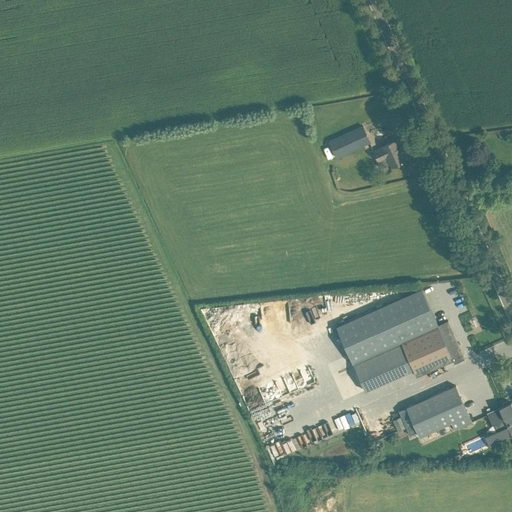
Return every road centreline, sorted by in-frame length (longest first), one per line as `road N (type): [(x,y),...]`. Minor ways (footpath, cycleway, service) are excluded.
road 1 (tertiary): [(511,311),(373,0)]
road 2 (unknown): [(511,385),(446,372),(376,396),(346,397),(295,367)]
